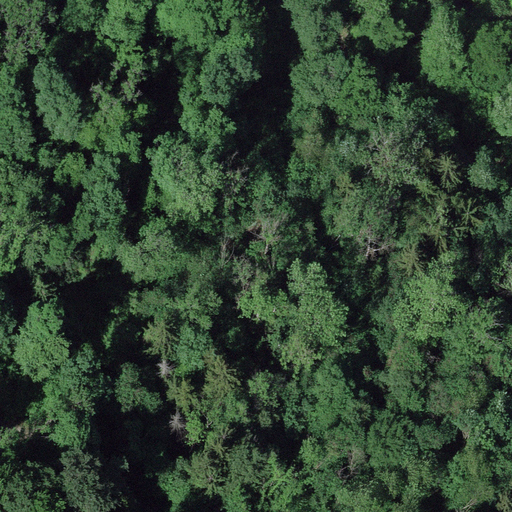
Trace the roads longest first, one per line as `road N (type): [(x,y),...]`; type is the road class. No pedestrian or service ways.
road 1 (track): [(511,205),(289,0)]
road 2 (track): [(148,511),(0,422)]
